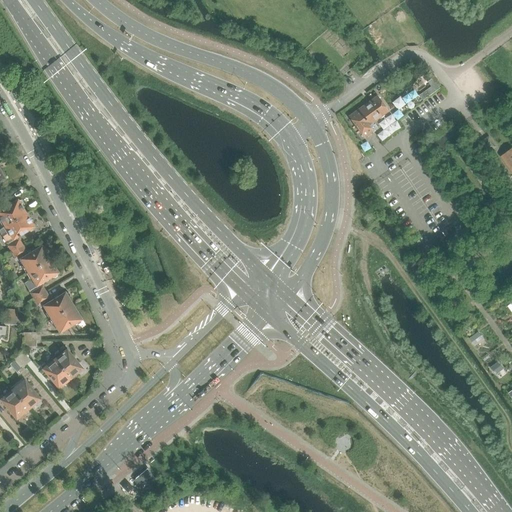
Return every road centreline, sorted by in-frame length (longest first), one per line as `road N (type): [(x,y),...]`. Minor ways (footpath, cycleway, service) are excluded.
road 1 (primary): [(8,0),(128,166),(243,292)]
road 2 (primary): [(261,274),(142,146),(33,0)]
road 3 (primary): [(502,511),(404,403),(286,296)]
road 4 (track): [(327,222),(374,244),(404,273),(502,414),(511,447)]
road 5 (residential): [(130,356),(0,92)]
road 6 (primary): [(267,315),(395,431),(465,511)]
road 7 (primary): [(64,0),(133,54),(248,109),(286,142)]
road 8 (primary): [(309,123),(264,82),(142,33),(94,0)]
road 9 (unclassified): [(309,123),(403,56),(421,56),(446,77),(483,53)]
road 10 (primary): [(286,296),(320,245),(331,206),(328,166),(309,123)]
road 11 (secondary): [(49,511),(169,407)]
road 12 (secondary): [(170,364),(61,464)]
road 13 (primary): [(286,142),(299,168),(301,211),(287,245),(261,274)]
road 14 (secondary): [(169,407),(267,315)]
